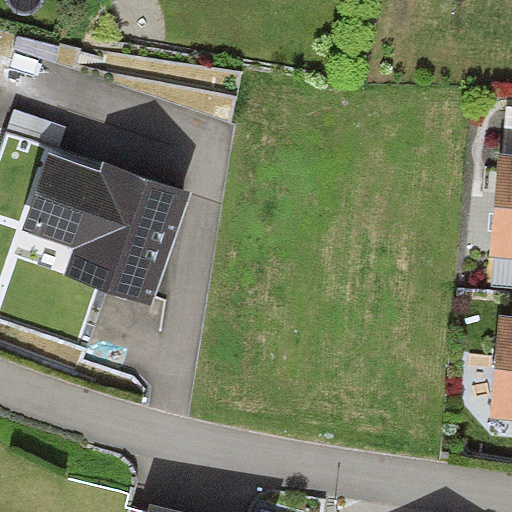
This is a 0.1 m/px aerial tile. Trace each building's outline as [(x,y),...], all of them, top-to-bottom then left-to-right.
[(511,106),(507,106),(503,155),(511,156),(511,106)] [(100,169),(48,152),(22,229),(75,247),(65,276),(152,305),(191,189),(103,160),(100,169)] [(511,156),(503,155),(497,155),(490,256),(495,256),(511,257),(511,156)] [(511,288),(511,257),(495,256),(493,287),(511,288)] [(511,317),(499,317),(490,419),(511,420),(511,317)] [(192,511),(151,502),(148,511),(192,511)]
